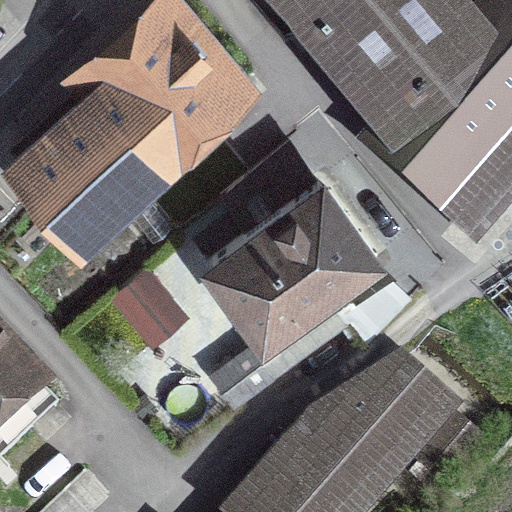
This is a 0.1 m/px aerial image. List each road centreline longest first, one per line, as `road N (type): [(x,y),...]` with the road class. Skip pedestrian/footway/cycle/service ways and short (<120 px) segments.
road 1 (residential): [(0,313),(146,458),(184,472),(205,466),(511,251)]
road 2 (tertiary): [(89,0),(0,93)]
